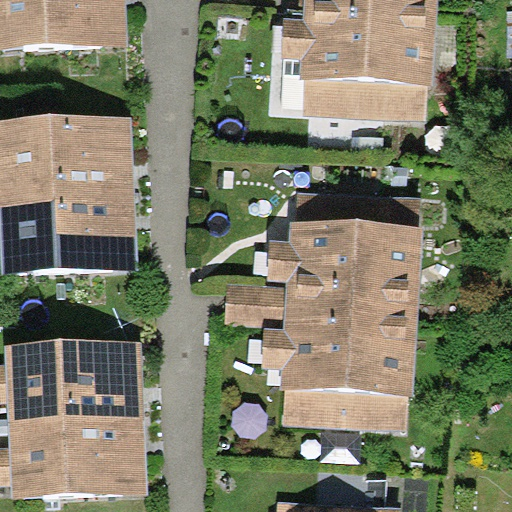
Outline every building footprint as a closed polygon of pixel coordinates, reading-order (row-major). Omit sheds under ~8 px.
[(126,0),(0,0),(0,57),(128,52),(126,0)] [(300,0),(300,20),(278,19),(275,67),(297,68),(295,87),(305,88),(303,118),(427,127),(429,92),(436,89),(441,0),(300,0)] [(131,120),(0,125),(0,266),(3,267),(4,283),(137,278),(131,120)] [(299,226),(288,225),(286,245),(267,244),(265,283),(285,284),(284,295),(222,291),(221,317),(283,321),(282,335),(262,334),(260,370),(283,371),(282,395),(289,395),(287,424),(408,431),(410,399),(412,399),(421,233),(418,234),(420,205),(302,196),(299,226)] [(141,344),(2,350),(3,364),(0,363),(0,404),(5,404),(7,453),(0,453),(0,491),(13,491),(14,508),(147,502),(141,344)]
